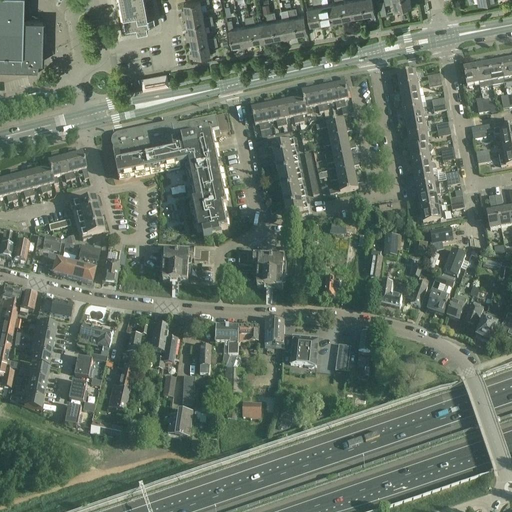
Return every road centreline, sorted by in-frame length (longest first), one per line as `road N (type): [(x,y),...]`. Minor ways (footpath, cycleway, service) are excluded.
road 1 (unclassified): [(471,375),(439,344),(374,322),(81,296)]
road 2 (motorway): [(511,395),(174,511)]
road 3 (motorway): [(299,511),(511,438)]
road 4 (residential): [(316,210),(395,191),(367,55)]
road 5 (residential): [(218,280),(219,252),(259,231),(230,87)]
road 6 (tertiary): [(85,128),(230,87)]
road 7 (tertiary): [(230,87),(82,114)]
road 8 (tertiary): [(230,87),(367,55)]
road 9 (residential): [(55,421),(81,296)]
road 10 (residential): [(102,191),(138,184),(143,194),(141,242),(113,233)]
